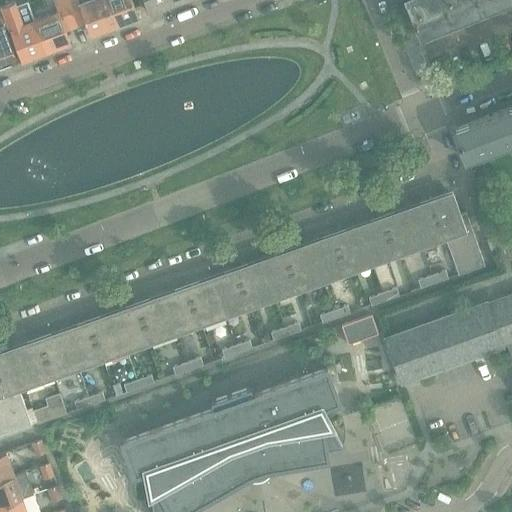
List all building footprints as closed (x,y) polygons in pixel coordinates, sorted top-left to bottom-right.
[(52,0),(56,10),(34,18),(46,50),(69,42),(65,29),(84,22),(76,1),(79,0),(78,0),(52,0)] [(79,0),(76,1),(84,22),(85,22),(89,34),(113,25),(103,0),(79,0)] [(103,0),(113,25),(137,17),(130,0),(103,0)] [(143,0),(148,12),(171,4),(169,0),(143,0)] [(406,0),(420,33),(502,0),(406,0)] [(2,5),(19,52),(21,59),(46,50),(34,18),(22,23),(18,11),(16,12),(12,2),(2,5)] [(0,58),(19,52),(2,5),(0,6),(0,58)] [(466,158),(511,140),(511,105),(454,128),(466,158)] [(454,194),(433,201),(445,237),(458,273),(484,264),(465,211),(460,213),(454,194)] [(433,201),(408,210),(421,245),(445,237),(433,201)] [(408,210),(384,219),(396,254),(421,245),(408,210)] [(384,219),(359,227),(372,262),(396,254),(384,219)] [(359,227),(335,236),(347,271),(372,262),(359,227)] [(493,250),(511,243),(511,229),(488,238),(493,250)] [(335,236),(310,245),(323,280),(347,271),(335,236)] [(310,245),(286,253),(299,289),(323,280),(310,245)] [(286,253),(261,262),(274,297),(299,289),(286,253)] [(261,262),(237,271),(250,306),(274,297),(261,262)] [(446,268),(432,274),(435,281),(449,276),(446,268)] [(237,271),(212,280),(225,315),(250,306),(237,271)] [(418,279),(421,287),(435,281),(432,274),(418,279)] [(212,280),(188,288),(201,323),(225,315),(212,280)] [(497,285),(482,291),(485,299),(487,303),(499,335),(506,333),(511,349),(511,303),(509,295),(502,298),(497,285)] [(397,286),(383,291),(386,299),(400,294),(397,286)] [(188,288),(163,297),(176,332),(201,323),(188,288)] [(369,296),(372,304),(386,299),(383,291),(369,296)] [(163,297),(140,306),(153,340),(176,332),(163,297)] [(484,302),(387,337),(401,378),(498,342),(499,345),(502,344),(499,335),(487,303),(485,299),(483,300),(484,302)] [(348,304),(334,309),(337,316),(351,311),(348,304)] [(140,306),(115,315),(127,350),(153,340),(140,306)] [(320,314),(322,321),(337,316),(334,309),(320,314)] [(371,313),(341,324),(347,343),(378,332),(371,313)] [(115,315),(90,323),(102,358),(127,350),(115,315)] [(299,321),(285,326),(288,334),(301,329),(299,321)] [(90,323),(65,332),(77,367),(102,358),(90,323)] [(273,339),(288,334),(285,326),(271,331),(273,339)] [(65,332),(41,341),(53,376),(77,367),(65,332)] [(250,339),(236,343),(239,351),(252,346),(250,339)] [(20,388),(53,376),(41,341),(0,355),(0,436),(33,425),(20,388)] [(224,356),(239,351),(236,343),(222,349),(224,356)] [(201,356),(188,361),(191,368),(203,364),(201,356)] [(175,374),(191,368),(188,361),(172,366),(175,374)] [(113,364),(106,367),(109,376),(116,374),(113,364)] [(212,408),(121,440),(133,474),(145,470),(153,511),(160,511),(169,508),(171,511),(182,511),(246,476),(258,471),(271,467),(328,458),(326,447),(341,445),(342,447),(343,446),(321,407),(338,401),(326,367),(252,394),(250,386),(209,400),(212,408)] [(151,374),(137,379),(140,386),(154,381),(151,374)] [(126,391),(140,386),(137,379),(123,383),(126,391)] [(102,391),(88,396),(90,404),(105,399),(102,391)] [(77,409),(90,404),(88,396),(74,401),(77,409)] [(62,399),(54,402),(59,415),(66,413),(62,399)] [(54,402),(47,405),(51,418),(59,415),(54,402)] [(47,405),(39,407),(44,421),(51,418),(47,405)] [(32,410),(37,423),(44,421),(39,407),(32,410)] [(45,453),(40,439),(29,443),(34,457),(45,453)] [(0,452),(0,479),(16,474),(7,450),(0,452)] [(54,476),(49,462),(38,466),(43,480),(54,476)] [(0,479),(0,505),(24,496),(16,474),(0,479)] [(62,499),(57,485),(46,489),(51,503),(62,499)] [(0,511),(39,511),(33,493),(24,496),(0,505),(0,511)]
